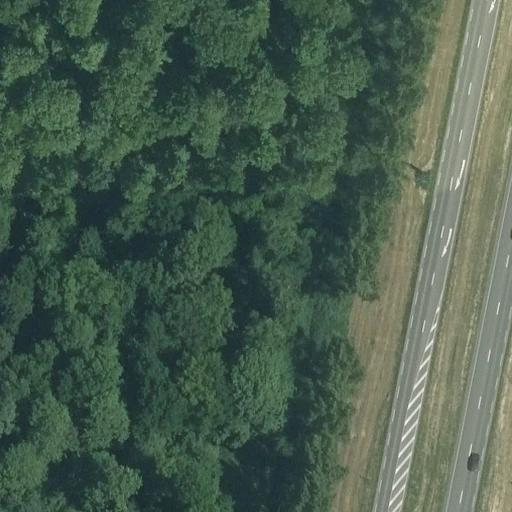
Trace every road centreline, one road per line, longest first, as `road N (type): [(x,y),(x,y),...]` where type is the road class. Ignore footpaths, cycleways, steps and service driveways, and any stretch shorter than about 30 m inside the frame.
road 1 (primary): [(484,0),(384,511)]
road 2 (primary): [(464,511),(511,267)]
